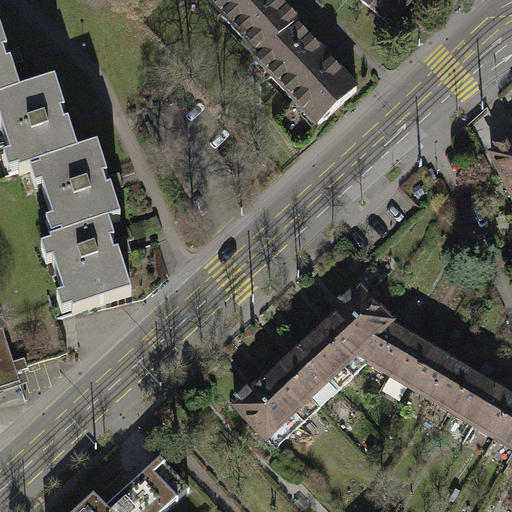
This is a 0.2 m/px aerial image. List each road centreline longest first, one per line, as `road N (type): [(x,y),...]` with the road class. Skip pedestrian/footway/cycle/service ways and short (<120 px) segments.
road 1 (secondary): [(410,112),(0,491)]
road 2 (residential): [(410,112),(511,308)]
road 3 (secondary): [(511,21),(410,112)]
